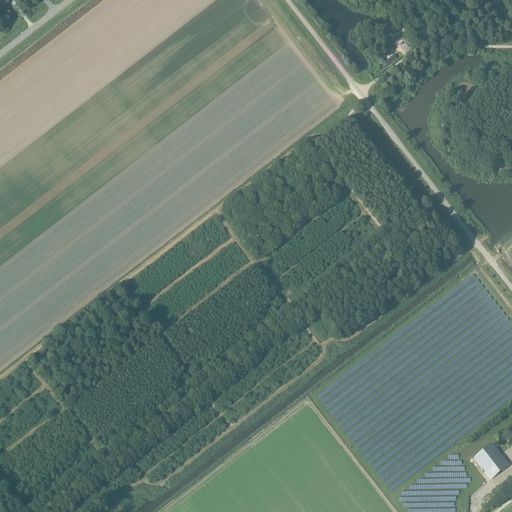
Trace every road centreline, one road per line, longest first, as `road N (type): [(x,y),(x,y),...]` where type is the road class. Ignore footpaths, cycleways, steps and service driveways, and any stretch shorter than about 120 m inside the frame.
road 1 (track): [(57,511),(386,256),(388,238),(316,142),(364,99)]
road 2 (unclassified): [(511,289),(285,0)]
